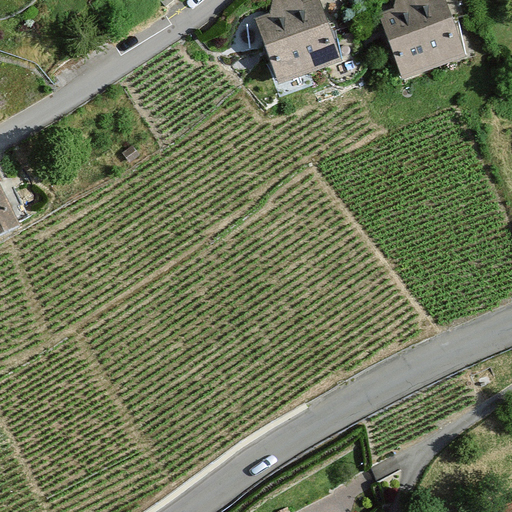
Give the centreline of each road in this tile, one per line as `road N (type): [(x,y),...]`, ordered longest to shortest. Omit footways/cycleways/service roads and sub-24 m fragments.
road 1 (tertiary): [(180,511),(286,441),(511,323)]
road 2 (residential): [(0,140),(218,0)]
